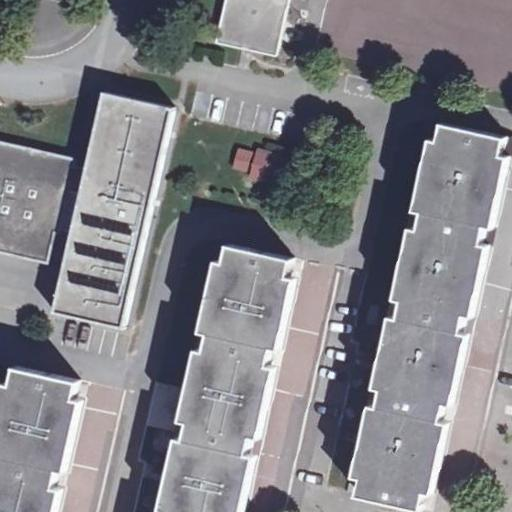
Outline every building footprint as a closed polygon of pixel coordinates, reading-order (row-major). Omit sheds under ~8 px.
[(278,51),(289,0),(226,0),(218,38),(278,51)] [(176,99),(105,84),(56,305),(126,321),(176,99)] [(425,502),(508,132),(442,117),(359,488),(425,502)] [(0,243),(54,255),(78,150),(0,132),(0,243)] [(258,153),(239,148),(234,169),(251,174),(250,180),(287,189),(295,157),(259,148),(258,153)] [(236,511),(295,251),(229,237),(167,511),(236,511)] [(0,511),(49,511),(81,372),(16,358),(0,428),(0,511)] [(466,393),(450,466),(475,471),(490,398),(466,393)]
